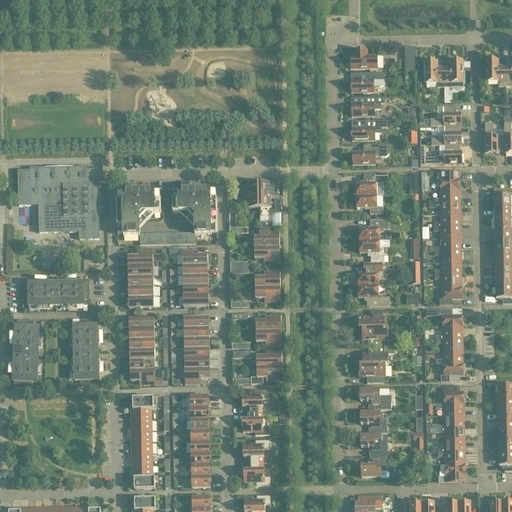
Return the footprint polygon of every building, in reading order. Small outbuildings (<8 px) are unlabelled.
[(415,49),(404,49),(405,74),(416,74),(415,49)] [(355,57),(351,57),(351,71),(378,70),(378,57),(368,57),(368,52),(355,52),(355,57)] [(505,88),(505,73),(500,73),(500,72),(499,71),(498,61),(485,61),(486,82),(498,82),(498,88),(505,88)] [(444,89),(444,74),(438,74),(438,62),(424,63),(425,83),(437,83),(437,89),(444,89)] [(450,74),(444,74),(444,89),(450,89),(453,92),(461,92),(464,89),(464,83),(463,69),(463,64),(463,62),(450,62),(450,74)] [(366,81),(351,81),(352,95),(375,94),(375,88),(377,87),(379,88),(382,88),(384,86),(384,81),(385,81),(385,74),(366,74),(366,81)] [(366,105),(352,105),(352,119),(375,118),(375,111),(381,111),(381,105),(385,105),(385,98),(366,99),(366,105)] [(460,127),(461,127),(461,114),(459,114),(459,108),(444,108),(444,120),(431,120),(431,121),(431,127),(431,128),(445,128),(445,127),(460,127)] [(415,110),(407,110),(408,122),(415,121),(415,110)] [(361,129),(352,129),(353,143),(376,142),(376,135),(382,135),(382,130),(387,130),(387,122),(361,123),(361,129)] [(504,138),(498,138),(498,137),(492,137),(492,124),(485,124),(485,154),(498,154),(498,153),(504,153),(505,153),(504,138)] [(445,127),(445,128),(445,134),(444,134),(444,139),(431,140),(431,147),(445,147),(460,146),(460,147),(461,147),(461,133),(460,133),(460,127),(445,127)] [(417,133),(406,134),(406,146),(417,146),(417,133)] [(364,153),(353,153),(353,167),(376,166),(376,159),(386,158),(388,158),(389,157),(390,155),(390,153),(390,146),(364,147),(364,153)] [(445,147),(445,153),(445,159),(424,159),(424,166),(432,166),(462,166),(461,153),(460,153),(460,147),(460,146),(445,147)] [(30,171),(18,172),(19,207),(39,207),(39,234),(79,234),(79,241),(100,241),(99,188),(101,188),(101,170),(88,171),(88,168),(30,169),(30,171)] [(440,193),(460,192),(460,180),(459,174),(437,174),(437,181),(440,181),(440,193)] [(357,197),(377,197),(376,185),(388,185),(388,175),(364,176),(364,184),(356,184),(357,197)] [(260,209),(259,184),(244,184),(245,197),(248,197),(249,210),(260,209)] [(259,184),(260,209),(271,209),(271,196),(275,196),(274,184),(259,184)] [(494,208),(511,208),(510,196),(511,196),(511,190),(500,191),(500,196),(494,197),(494,208)] [(217,200),(211,200),(210,191),(178,192),(179,201),(173,201),(173,214),(188,214),(195,221),(195,234),(195,236),(211,235),(211,226),(217,226),(217,200)] [(161,214),(161,201),(155,201),(155,192),(123,193),(123,202),(117,202),(117,228),(123,228),(123,237),(140,237),(140,235),(140,222),(146,215),(161,214)] [(460,192),(440,193),(440,200),(433,200),(433,205),(460,204),(460,192)] [(377,197),(357,197),(357,210),(370,209),(370,216),(383,216),(383,209),(377,209),(377,197)] [(283,201),(275,201),(275,215),(283,215),(283,201)] [(460,204),(433,205),(429,205),(429,209),(440,209),(440,217),(460,216),(460,204)] [(511,208),(494,208),(494,220),(511,219),(511,208)] [(460,216),(440,217),(441,224),(434,224),(434,229),(461,228),(460,216)] [(511,231),(511,219),(494,220),(495,231),(511,231)] [(359,242),(379,242),(379,234),(384,234),(384,231),(390,231),(390,221),(370,221),(370,229),(359,230),(359,242)] [(461,228),(434,229),(434,233),(441,233),(441,241),(461,240),(461,228)] [(254,249),(280,249),(279,234),(270,234),(270,231),(259,232),(259,238),(254,238),(254,249)] [(511,236),(511,237),(511,231),(495,231),(495,242),(511,242),(511,236)] [(461,240),(441,241),(441,248),(434,248),(434,249),(429,249),(429,253),(434,253),(461,252),(461,240)] [(419,241),(411,241),(411,250),(419,250),(419,241)] [(380,249),(379,242),(359,242),(360,255),(368,255),(368,258),(371,258),(371,264),(382,264),(382,265),(384,264),(384,257),(384,249),(380,249)] [(511,242),(495,242),(495,254),(511,254),(511,242)] [(280,249),(254,249),(255,260),(267,260),(267,264),(280,264),(280,249)] [(195,252),(182,252),(183,267),(208,267),(208,264),(211,264),(211,258),(208,258),(208,255),(195,256),(195,252)] [(461,264),(461,252),(434,253),(434,257),(441,257),(441,264),(461,264)] [(128,268),(153,268),(153,253),(141,253),(141,257),(128,257),(128,268)] [(511,254),(495,254),(495,265),(511,265),(511,254)] [(250,274),(249,262),(231,262),(231,274),(250,274)] [(371,264),(369,264),(369,271),(366,271),(366,274),(358,275),(358,287),(378,287),(378,279),(380,279),(382,277),(382,265),(382,264),(371,264)] [(420,264),(411,264),(411,286),(420,286),(420,264)] [(461,264),(441,264),(442,272),(435,272),(435,277),(462,276),(461,264)] [(511,265),(495,265),(496,277),(511,276),(511,265)] [(208,267),(183,267),(183,277),(208,277),(208,267)] [(153,278),(153,268),(128,268),(128,278),(153,278)] [(255,289),(280,289),(280,274),(268,274),(268,278),(255,278),(255,289)] [(462,276),(435,277),(435,281),(442,281),(442,288),(462,288),(462,276)] [(511,278),(511,276),(496,277),(496,288),(511,287),(511,278)] [(208,277),(183,277),(183,287),(208,287),(208,277)] [(153,278),(128,278),(128,289),(154,288),(153,278)] [(69,283),(56,284),(56,307),(70,306),(69,283)] [(83,283),(69,283),(70,306),(84,306),(84,301),(84,297),(83,292),(83,288),(83,284),(83,283)] [(43,307),(42,284),(29,284),(29,285),(29,289),(29,293),(29,297),(29,302),(29,307),(43,307)] [(56,307),(56,284),(42,284),(43,307),(56,307)] [(208,287),(183,287),(183,298),(209,297),(208,287)] [(378,287),(358,287),(358,300),(370,300),(370,308),(390,308),(390,299),(378,299),(378,287)] [(511,287),(496,288),(496,300),(502,300),(502,306),(511,305),(511,287)] [(154,298),(154,288),(128,289),(129,299),(154,298)] [(462,288),(442,288),(442,300),(439,300),(440,307),(452,307),(452,301),(462,300),(462,288)] [(281,304),(280,289),(255,289),(255,300),(268,300),(268,304),(281,304)] [(209,297),(183,298),(184,309),(209,308),(209,297)] [(418,297),(406,297),(406,306),(418,306),(418,297)] [(154,298),(129,299),(129,310),(154,309),(154,298)] [(443,329),(462,329),(462,316),(452,317),(452,311),(440,311),(440,318),(442,317),(443,329)] [(385,330),(385,319),(382,319),(382,312),(371,312),(371,319),(364,319),(364,318),(358,318),(358,324),(359,324),(359,331),(362,331),(362,330),(385,330)] [(256,333),(281,332),(281,317),(268,318),(269,321),(256,322),(256,333)] [(184,330),(209,329),(209,318),(184,318),(184,330)] [(129,331),(154,330),(154,319),(129,320),(129,331)] [(97,326),(96,327),(91,327),(87,327),(83,327),(79,327),(74,327),(74,341),(97,341),(97,326)] [(21,328),(17,328),(16,328),(15,341),(38,342),(39,328),(34,328),(29,328),(25,328),(21,328)] [(209,329),(184,330),(184,340),(209,339),(209,329)] [(462,329),(443,329),(443,337),(436,337),(436,341),(463,341),(462,329)] [(155,340),(154,330),(129,331),(129,341),(155,340)] [(387,330),(385,330),(362,330),(362,331),(362,342),(374,342),(374,348),(388,348),(388,342),(387,330)] [(282,347),(281,332),(256,333),(256,344),(269,344),(269,347),(282,347)] [(209,339),(184,340),(184,350),(210,350),(209,339)] [(155,351),(155,340),(129,341),(130,351),(155,351)] [(420,340),(412,340),(412,348),(421,348),(420,340)] [(38,342),(15,341),(15,355),(38,356),(38,342)] [(98,354),(97,341),(74,341),(74,354),(98,354)] [(463,341),(436,341),(436,346),(443,346),(443,353),(463,353),(463,341)] [(388,348),(374,348),(374,355),(362,355),(363,367),(362,367),(386,367),(388,367),(388,356),(395,356),(394,348),(388,348)] [(210,350),(184,350),(185,360),(210,360),(210,350)] [(155,351),(130,351),(130,361),(155,361),(155,351)] [(257,368),(282,368),(282,353),(269,353),(269,357),(256,357),(257,368)] [(463,353),(443,353),(443,361),(436,361),(436,365),(443,365),(463,365),(463,353)] [(98,354),(74,354),(75,368),(98,367),(98,354)] [(15,355),(14,368),(37,369),(38,356),(15,355)] [(210,370),(210,360),(185,360),(185,370),(210,370)] [(155,361),(130,361),(130,372),(155,371),(155,361)] [(443,365),(443,377),(441,377),(441,384),(454,383),(453,377),(463,377),(463,365),(443,365)] [(98,367),(75,368),(75,382),(80,382),(84,381),(88,381),(92,381),(97,381),(98,381),(98,367)] [(362,367),(360,367),(360,373),(359,374),(359,379),(365,379),(365,378),(367,378),(367,385),(384,385),(383,378),(386,378),(386,367),(362,367)] [(37,369),(14,368),(14,382),(15,382),(19,383),(23,383),(27,383),(32,383),(37,383),(37,369)] [(257,379),(251,379),(251,380),(251,386),(263,386),(263,379),(270,379),(270,383),(282,383),(282,368),(257,368),(257,379)] [(210,370),(185,370),(185,385),(197,385),(197,381),(210,381),(210,370)] [(155,371),(130,372),(130,383),(143,383),(143,386),(163,386),(163,380),(155,381),(155,371)] [(498,398),(511,398),(511,386),(498,387),(498,398)] [(444,406),(464,406),(464,393),(454,393),(454,387),(441,388),(441,394),(444,394),(444,406)] [(379,391),(360,392),(360,403),(367,403),(367,404),(368,404),(369,412),(391,412),(391,397),(380,397),(379,391)] [(247,415),(262,415),(262,408),(263,408),(263,401),(269,401),(268,392),(254,392),(254,396),(242,396),(243,409),(247,408),(247,415)] [(187,410),(209,409),(208,398),(190,398),(187,398),(187,410)] [(511,409),(511,398),(498,398),(498,410),(511,409)] [(133,403),(131,403),(131,411),(152,410),(152,411),(154,411),(154,410),(153,399),(133,399),(133,403)] [(444,406),(437,406),(437,410),(444,410),(444,418),(464,418),(464,406),(444,406)] [(209,409),(187,410),(187,421),(191,421),(209,421),(209,409)] [(511,420),(511,409),(498,410),(498,421),(511,420)] [(152,410),(131,411),(131,422),(152,421),(152,411),(152,410)] [(380,414),(360,415),(361,426),(367,426),(367,427),(369,427),(369,436),(387,435),(387,420),(380,420),(380,414)] [(262,415),(247,415),(247,421),(243,421),(243,434),(255,434),(255,437),(269,437),(269,428),(263,428),(263,421),(262,421),(262,415)] [(432,426),(432,430),(464,430),(464,418),(444,418),(444,426),(437,426),(432,426)] [(511,432),(511,420),(498,421),(498,433),(511,432)] [(152,421),(131,422),(131,433),(152,433),(152,421)] [(209,421),(191,421),(191,432),(209,432),(209,421)] [(464,430),(432,430),(429,430),(429,434),(444,434),(445,442),(465,442),(464,430)] [(209,444),(209,432),(191,432),(191,444),(209,444)] [(511,443),(511,432),(498,433),(499,444),(511,443)] [(152,433),(131,433),(131,445),(152,444),(152,433)] [(369,458),(387,458),(387,443),(380,443),(380,437),(361,438),(361,449),(368,449),(368,450),(369,450),(369,458)] [(248,465),(263,465),(263,458),(264,458),(264,451),(270,451),(269,442),(255,442),(255,446),(243,446),(244,459),(248,459),(248,465)] [(465,442),(445,442),(445,450),(438,450),(438,453),(438,454),(465,454),(465,442)] [(511,443),(499,444),(499,455),(511,455),(511,443)] [(152,444),(131,445),(132,456),(152,456),(152,444)] [(210,455),(209,444),(191,444),(191,455),(210,455)] [(465,466),(465,454),(438,454),(438,458),(445,458),(445,466),(465,466)] [(210,455),(191,455),(192,467),(210,466),(210,455)] [(511,455),(499,455),(499,467),(504,467),(504,473),(511,473),(511,455)] [(152,456),(132,456),(132,468),(153,467),(152,456)] [(387,458),(369,458),(370,466),(368,466),(368,468),(361,468),(362,479),(381,479),(381,473),(388,473),(387,458)] [(263,465),(248,465),(248,471),(244,472),(244,484),(256,484),(256,488),(270,487),(270,478),(264,479),(264,471),(263,471),(263,465)] [(210,478),(210,466),(192,467),(192,478),(210,478)] [(465,466),(445,466),(445,478),(438,478),(439,484),(461,484),(461,478),(465,478),(465,466)] [(153,479),(153,478),(153,467),(132,468),(132,479),(153,479)] [(155,478),(153,478),(153,479),(132,479),(132,487),(134,487),(134,491),(155,490),(155,478)] [(210,489),(210,478),(192,478),(192,490),(210,489)] [(264,511),(265,506),(271,506),(270,497),(256,498),(256,501),(244,501),(244,511),(264,511)] [(192,510),(211,510),(210,498),(192,499),(192,510)] [(355,511),(375,511),(375,510),(381,510),(381,498),(366,498),(367,505),(355,505),(355,511)] [(153,511),(155,511),(155,499),(134,500),(135,504),(133,504),(133,511),(153,511)] [(502,511),(503,503),(490,503),(490,511),(502,511)] [(511,511),(511,503),(503,503),(502,511),(511,511)]
